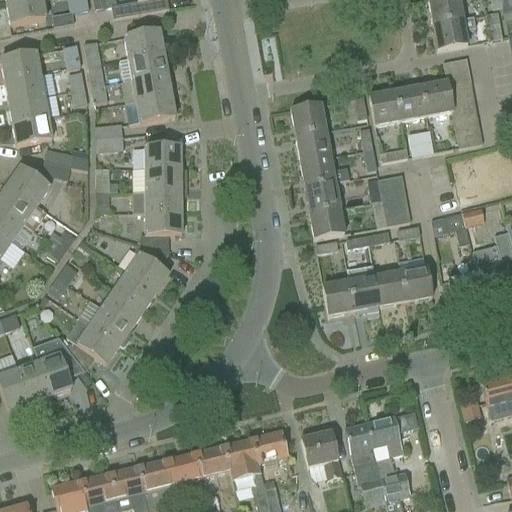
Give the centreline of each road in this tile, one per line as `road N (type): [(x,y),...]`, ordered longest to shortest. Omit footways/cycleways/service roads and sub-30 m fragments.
road 1 (residential): [(241,143),(211,146),(199,157),(201,268),(186,314),(118,394),(131,433)]
road 2 (residential): [(237,102),(407,70),(401,0)]
road 3 (residential): [(240,367),(258,322),(260,241),(241,143)]
road 4 (residential): [(240,367),(319,387),(420,364)]
road 5 (residential): [(456,511),(420,364)]
road 6 (residential): [(0,469),(131,433)]
road 7 (residential): [(131,433),(175,423),(240,367)]
